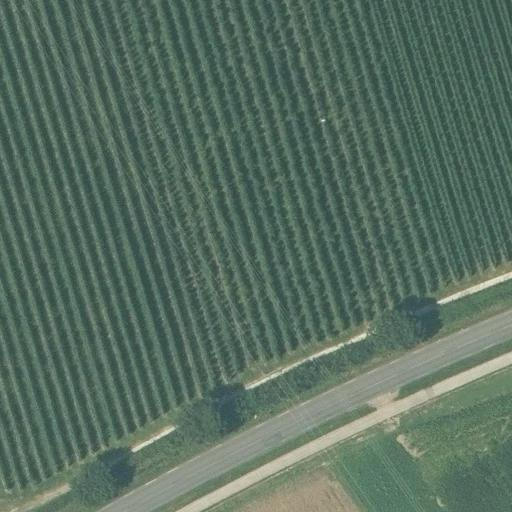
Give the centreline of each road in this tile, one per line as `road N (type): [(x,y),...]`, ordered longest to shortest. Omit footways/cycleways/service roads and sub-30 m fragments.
road 1 (track): [(511,276),(243,391),(23,511)]
road 2 (tertiary): [(121,511),(322,404),(511,325)]
